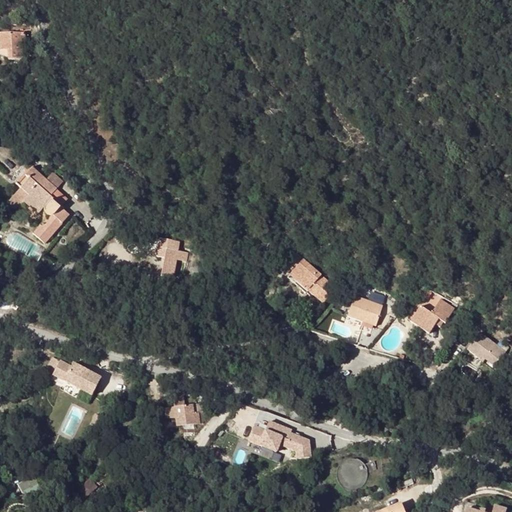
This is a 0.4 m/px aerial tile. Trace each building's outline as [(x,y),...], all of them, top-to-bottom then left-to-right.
[(21,51),(21,41),(25,41),(25,33),(1,34),(2,51),(9,51),(9,61),(22,60),(21,51)] [(57,190),(32,168),(18,185),(22,188),(9,202),(17,209),(30,196),(45,209),(44,210),(45,212),(45,213),(47,215),(48,216),(49,216),(51,216),(52,216),(42,227),(40,226),(33,234),(44,244),(69,216),(63,211),(54,203),(56,201),(51,197),(57,190)] [(51,197),(56,201),(62,194),(57,190),(51,197)] [(56,201),(54,203),(63,211),(65,209),(56,201)] [(174,277),(179,242),(163,240),(161,248),(157,248),(156,257),(164,258),(161,275),(174,277)] [(317,295),(318,295),(328,283),(321,277),(323,274),(295,256),(282,273),(299,286),(301,282),(317,295)] [(202,276),(204,269),(195,267),(192,278),(183,283),(187,289),(198,284),(202,276)] [(350,292),(347,301),(375,306),(377,300),(350,292)] [(431,309),(418,304),(412,321),(432,329),(438,313),(447,317),(453,301),(436,294),(431,309)] [(372,319),(375,306),(347,301),(344,310),(372,319)] [(465,321),(457,342),(474,348),(475,345),(489,350),(496,331),(465,321)] [(61,360),(54,356),(47,370),(54,374),(61,360)] [(54,374),(92,394),(102,377),(74,362),(72,365),(61,360),(54,374)] [(183,403),(174,404),(174,408),(167,408),(168,418),(176,417),(177,427),(200,424),(199,414),(194,413),(194,405),(184,406),(183,403)] [(315,456),(314,439),(298,433),(298,430),(275,422),(272,431),(260,426),(255,441),(283,452),(286,445),(303,451),(303,459),(315,456)] [(88,477),(75,492),(87,503),(100,488),(88,477)] [(497,505),(510,508),(511,503),(498,500),(497,505)] [(496,509),(471,503),(469,511),(509,511),(510,508),(497,505),(496,509)]
